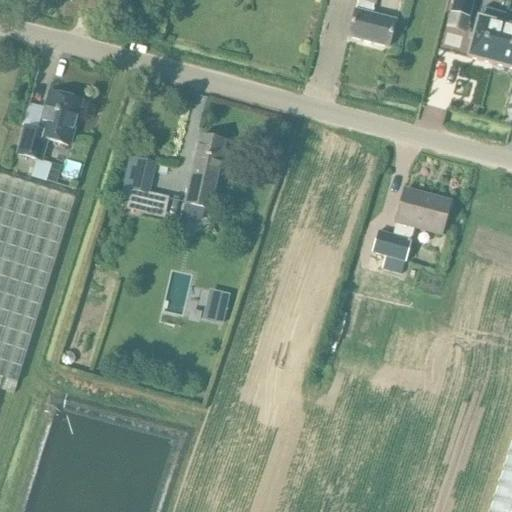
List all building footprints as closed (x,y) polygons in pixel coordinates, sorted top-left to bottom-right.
[(350,0),(357,2),(355,12),(348,38),(388,48),(394,22),(372,16),(374,6),(376,6),(377,0),(350,0)] [(454,0),(451,13),(469,18),(473,0),(454,0)] [(144,11),(122,5),(118,23),(139,29),(144,11)] [(492,66),(506,16),(482,9),(479,21),(477,20),(477,22),(468,58),(467,57),(467,59),(469,60),(491,65),(490,66),(492,66)] [(511,17),(506,16),(492,66),(494,67),(495,66),(511,71),(511,17)] [(17,155),(41,161),(46,141),(69,147),(80,102),(49,94),(39,132),(24,129),(17,155)] [(194,127),(205,128),(208,98),(197,97),(194,127)] [(185,205),(206,210),(210,192),(214,193),(224,144),(199,138),(185,205)] [(127,156),(120,189),(147,195),(155,162),(127,156)] [(0,385),(2,380),(16,384),(74,200),(0,176),(0,385)] [(383,271),(401,276),(413,229),(440,236),(449,204),(403,192),(395,224),(392,235),(376,231),(370,255),(386,259),(383,271)] [(362,334),(379,340),(395,296),(378,290),(362,334)] [(228,296),(211,292),(205,321),(221,325),(228,296)] [(330,325),(324,345),(337,348),(343,328),(330,325)] [(511,511),(511,446),(490,511),(511,511)]
